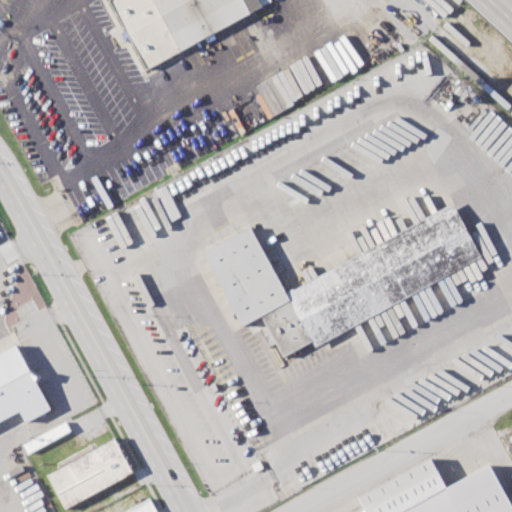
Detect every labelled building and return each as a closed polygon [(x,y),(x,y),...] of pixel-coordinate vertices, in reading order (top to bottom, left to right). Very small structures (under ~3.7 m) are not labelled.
[(110,0),(259,0),(263,6),(146,67),(110,0)] [(326,1),(327,0),(365,0),(334,17),(326,1)] [(207,253),(254,228),(287,292),(456,202),(485,257),(316,347),(312,339),(283,354),(262,313),(244,323),(207,253)] [(0,353),(15,345),(50,409),(28,422),(21,408),(0,419),(0,353)] [(26,442),(70,420),(75,430),(31,453),(26,442)] [(48,474),(115,438),(133,470),(66,506),(48,474)] [(358,511),(364,509),(358,498),(434,457),(448,484),(493,460),(511,495),(511,511),(358,511)] [(122,511),(149,498),(156,511),(122,511)]
